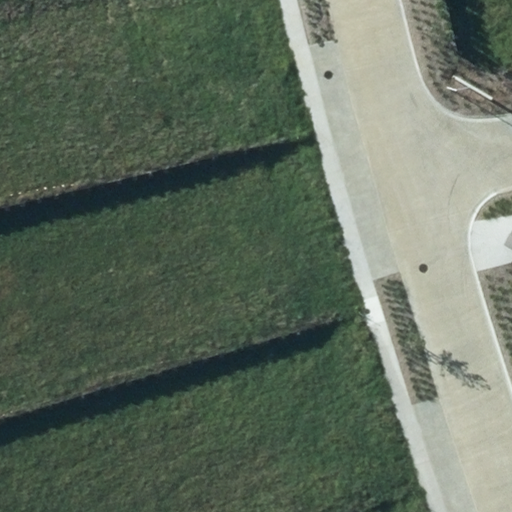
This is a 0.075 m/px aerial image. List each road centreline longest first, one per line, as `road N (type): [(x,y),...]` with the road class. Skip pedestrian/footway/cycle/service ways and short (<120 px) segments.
road 1 (residential): [(511,511),(401,186)]
road 2 (residential): [(401,186),(350,0)]
